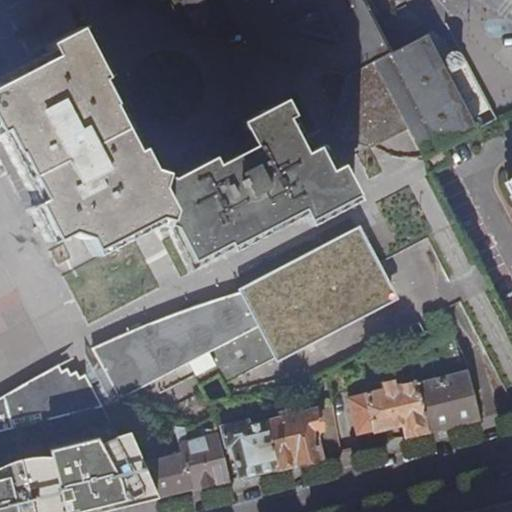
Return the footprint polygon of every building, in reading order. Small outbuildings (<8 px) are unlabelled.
[(390,49),(364,0),(143,0),(169,17),(178,28),(185,23),(204,42),(249,51),(250,47),(277,52),(281,25),(318,7),(334,38),(318,47),(328,67),(351,71),(343,95),(346,100),(340,107),(339,113),(339,116),(342,120),(346,123),(349,125),(353,125),(358,123),(369,144),(408,124),(424,154),(496,116),(466,58),(434,27),(390,49)] [(23,74),(0,85),(0,139),(10,158),(12,157),(37,205),(31,208),(47,240),(62,232),(81,238),(83,242),(87,249),(109,237),(112,242),(138,229),(136,224),(144,220),(149,217),(155,220),(156,217),(167,221),(166,223),(170,224),(169,228),(183,254),(219,235),(222,239),(293,203),(297,209),(302,220),(351,195),(336,167),(324,174),(311,150),(298,156),(280,122),(281,121),(280,120),(285,117),(278,104),(239,124),(250,145),(246,148),(247,150),(211,169),(208,162),(170,182),(152,185),(155,177),(150,175),(144,173),(141,180),(128,153),(127,153),(103,107),(105,106),(92,82),(94,81),(70,34),(43,48),(43,49),(47,57),(48,60),(23,74)] [(48,60),(47,57),(43,49),(32,60),(23,74),(48,60)] [(10,158),(0,139),(0,158),(1,161),(6,159),(8,163),(3,166),(26,211),(31,208),(37,205),(12,157),(10,158)] [(276,358),(390,296),(374,265),(357,231),(242,292),(215,300),(169,316),(135,329),(91,349),(100,367),(117,400),(259,325),(276,358)] [(428,382),(421,356),(409,359),(415,382),(415,385),(428,382)] [(157,497),(140,463),(127,433),(122,434),(117,436),(83,374),(78,377),(74,372),(69,374),(65,369),(60,372),(56,365),(0,397),(0,511),(97,511),(148,500),(157,497)] [(477,417),(466,372),(428,382),(415,385),(427,430),(477,417)] [(427,430),(415,385),(415,382),(396,386),(395,382),(392,381),(382,383),(380,385),(381,390),(348,399),(357,433),(374,428),(375,430),(402,423),(405,436),(427,430)] [(319,457),(312,431),(321,429),(316,410),(299,414),(298,409),(281,414),(282,418),(264,423),(276,468),(319,457)] [(276,468),(264,423),(263,421),(248,426),(247,421),(221,428),(226,446),(230,444),(239,477),(276,468)] [(227,480),(214,430),(199,429),(202,439),(186,443),(182,428),(173,427),(180,453),(189,490),(227,480)] [(189,490),(180,453),(140,463),(157,497),(189,490)] [(511,511),(511,502),(472,511),(511,511)]
